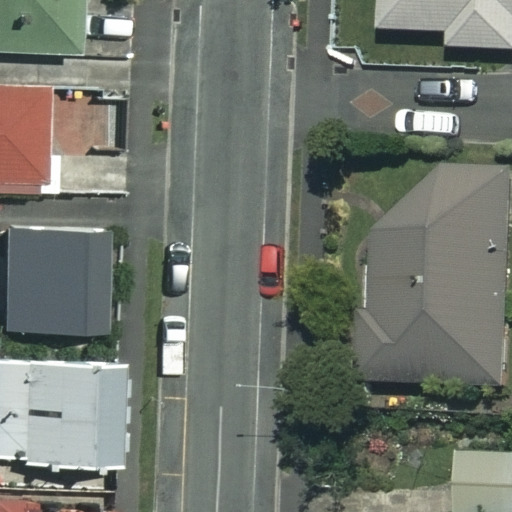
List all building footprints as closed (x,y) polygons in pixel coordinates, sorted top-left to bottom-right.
[(0,0),(0,51),(72,52),(72,0),(0,0)] [(511,0),(383,0),(383,35),(449,37),(448,53),(511,54),(511,0)] [(69,151),(34,151),(35,91),(0,90),(0,188),(69,190),(69,170),(69,151)] [(499,393),(511,205),(511,174),(380,166),(364,384),(499,393)] [(95,217),(0,217),(0,331),(95,332),(95,217)] [(107,363),(0,359),(0,463),(104,466),(107,363)] [(511,511),(511,458),(458,460),(459,507),(459,511),(511,511)]
